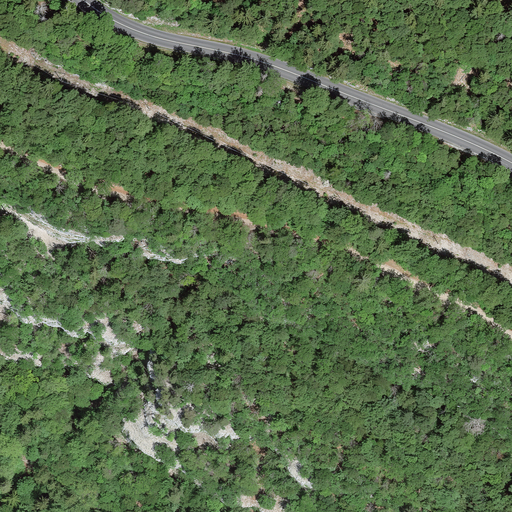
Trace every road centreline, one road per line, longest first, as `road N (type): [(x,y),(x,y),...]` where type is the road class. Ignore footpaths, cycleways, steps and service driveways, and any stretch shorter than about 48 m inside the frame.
road 1 (track): [(511,334),(355,252),(103,192),(0,143)]
road 2 (secondary): [(511,161),(262,61),(135,32),(82,0)]
